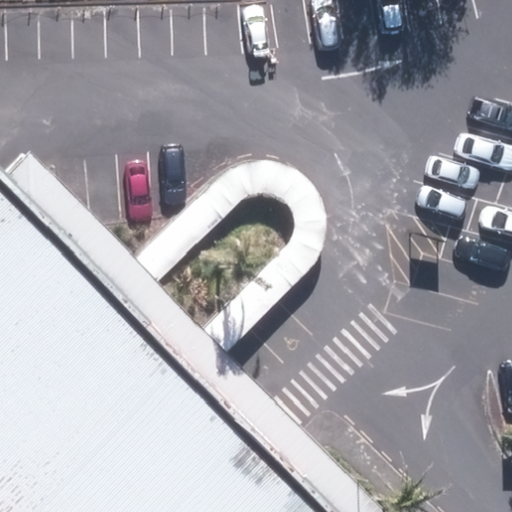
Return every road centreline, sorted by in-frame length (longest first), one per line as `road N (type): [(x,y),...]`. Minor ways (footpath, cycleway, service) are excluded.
road 1 (unknown): [(0,120),(330,115),(511,13)]
road 2 (unknown): [(511,289),(467,328),(409,407),(408,446),(428,490),(452,511)]
